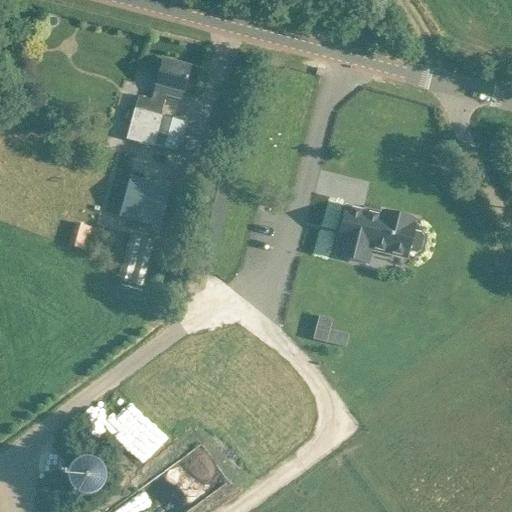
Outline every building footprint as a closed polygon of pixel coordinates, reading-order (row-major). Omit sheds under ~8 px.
[(11,39),(5,54),(13,57),(20,43),(11,39)] [(138,97),(126,140),(179,154),(187,124),(160,116),(166,96),(180,100),(182,93),(183,94),(190,68),(162,60),(151,101),(138,97)] [(14,87),(13,97),(28,98),(29,88),(14,87)] [(130,179),(120,216),(158,226),(169,188),(130,177),(130,179)] [(338,244),(334,259),(368,267),(371,252),(407,261),(408,254),(415,256),(421,252),(424,238),(421,234),(414,232),(415,225),(412,224),(413,219),(381,211),(380,216),(345,207),(336,243),(338,244)] [(89,226),(83,250),(101,254),(107,231),(89,226)] [(146,261),(157,260),(156,242),(145,243),(146,261)] [(128,478),(97,492),(106,511),(140,511),(143,511),(128,478)]
